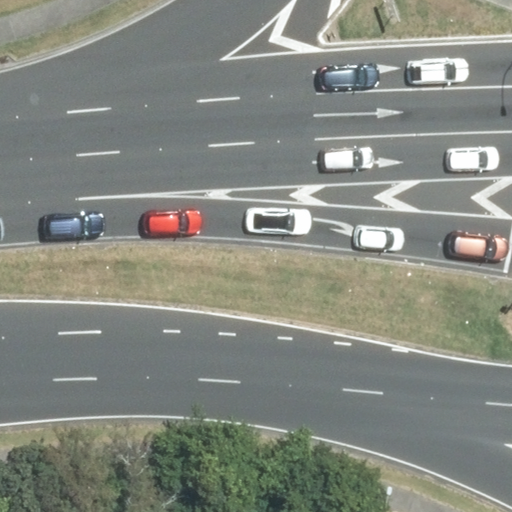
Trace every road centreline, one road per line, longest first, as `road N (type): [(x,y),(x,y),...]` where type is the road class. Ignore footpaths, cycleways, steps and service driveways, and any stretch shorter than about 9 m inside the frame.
road 1 (primary): [(33,160),(511,131)]
road 2 (primary): [(344,390),(79,371),(0,379)]
road 3 (primary): [(33,160),(263,0)]
road 4 (primary): [(511,475),(344,390)]
road 5 (primary): [(511,405),(344,390)]
